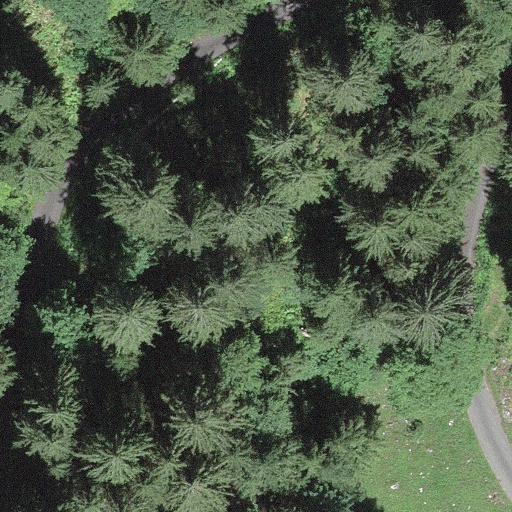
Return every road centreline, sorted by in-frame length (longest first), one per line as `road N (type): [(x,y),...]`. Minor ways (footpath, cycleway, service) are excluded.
road 1 (track): [(275,0),(165,65),(78,137),(34,234),(0,401)]
road 2 (track): [(511,475),(467,373),(454,280),(474,172),(511,64)]
